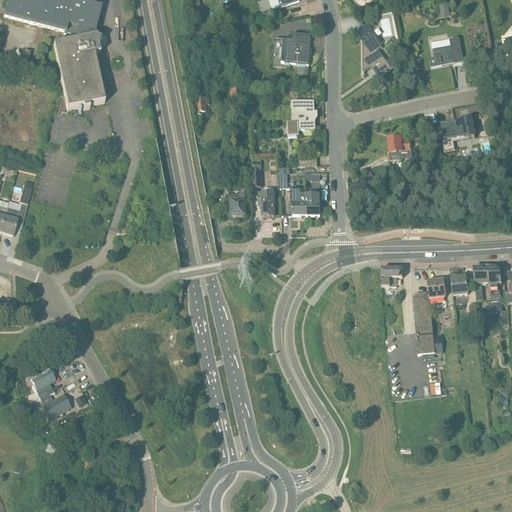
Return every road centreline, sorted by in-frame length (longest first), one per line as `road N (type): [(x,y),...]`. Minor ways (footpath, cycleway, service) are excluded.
road 1 (primary): [(140,0),(222,427)]
road 2 (primary): [(242,417),(156,0)]
road 3 (tertiary): [(148,511),(143,457),(58,308)]
road 4 (unclassified): [(511,88),(334,127)]
road 5 (tertiary): [(343,257),(511,247)]
road 6 (unclassified): [(343,257),(334,127)]
road 7 (unclassified): [(334,127),(327,0)]
